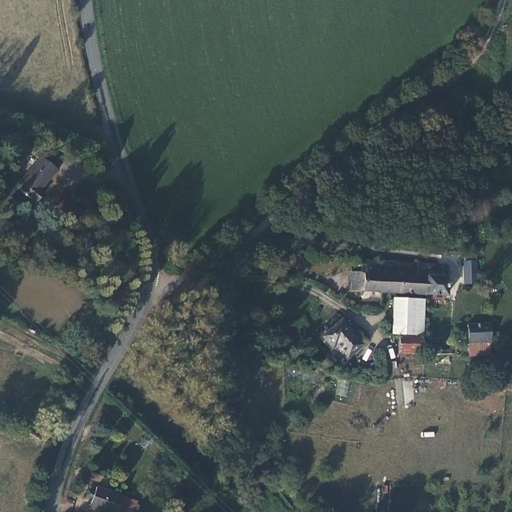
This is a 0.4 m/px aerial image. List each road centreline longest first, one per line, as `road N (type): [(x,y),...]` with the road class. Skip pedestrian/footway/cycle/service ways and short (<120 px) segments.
road 1 (unclassified): [(173,283),(264,221),(410,100),(452,78),(480,50),(502,0)]
road 2 (tertiary): [(86,0),(153,280)]
road 3 (unknown): [(249,231),(453,267),(450,330)]
road 4 (tertiary): [(153,280),(71,439),(50,511)]
road 5 (unclassified): [(173,283),(267,279),(335,300)]
